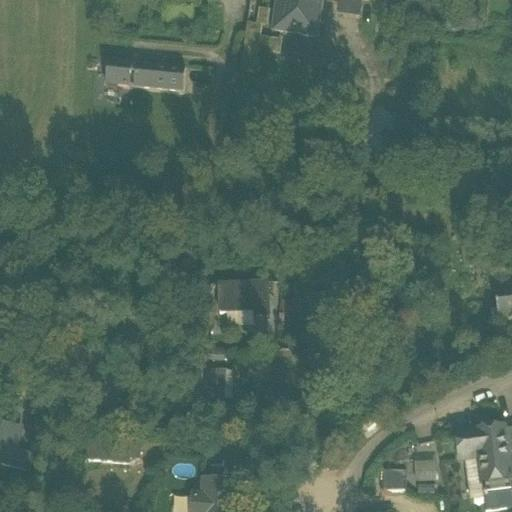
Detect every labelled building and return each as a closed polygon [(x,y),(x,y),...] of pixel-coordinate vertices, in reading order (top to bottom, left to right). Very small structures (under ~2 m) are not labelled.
[(281,0),(277,32),(315,38),(320,0),(343,0),(369,4),(369,0),(281,0)] [(134,89),(136,68),(132,67),(132,66),(108,64),(106,88),(130,90),(130,89),(134,89)] [(185,72),(137,67),(136,68),(134,89),(134,91),(183,95),(185,72)] [(0,266),(8,270),(15,256),(0,248),(0,266)] [(402,267),(383,267),(380,288),(402,283),(402,267)] [(511,291),(511,292),(509,277),(493,279),(499,328),(511,326),(511,291)] [(334,295),(309,297),(308,286),(295,287),(296,305),(309,304),(311,327),(339,325),(338,315),(330,316),(330,305),(335,304),(334,295)] [(253,295),(221,297),(222,316),(254,314),(253,295)] [(28,342),(8,366),(14,371),(34,347),(28,342)] [(348,355),(320,358),(324,394),(352,391),(348,355)] [(224,374),(208,374),(207,400),(223,401),(224,374)] [(32,433),(0,429),(0,462),(29,466),(32,433)] [(505,433),(460,439),(463,463),(480,460),(485,497),(511,493),(509,475),(507,456),(508,456),(505,433)] [(132,442),(88,439),(86,462),(111,465),(111,456),(130,457),(132,442)] [(415,462),(437,463),(437,448),(415,447),(415,462)] [(437,495),(436,464),(414,464),(415,495),(437,495)] [(384,473),(385,493),(406,492),(405,472),(384,473)] [(227,511),(229,480),(204,479),(203,496),(193,496),(192,511),(227,511)]
